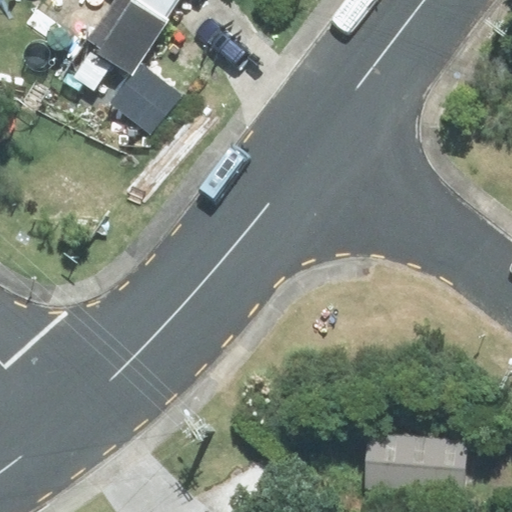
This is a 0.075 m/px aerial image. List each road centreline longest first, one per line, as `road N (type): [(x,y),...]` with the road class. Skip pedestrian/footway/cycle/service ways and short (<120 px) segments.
road 1 (residential): [(61,424),(157,340),(228,262),(319,138)]
road 2 (residential): [(511,288),(319,138)]
road 3 (residential): [(319,138),(426,0)]
